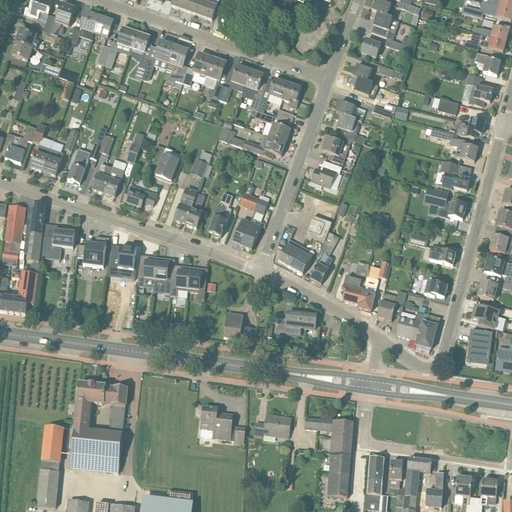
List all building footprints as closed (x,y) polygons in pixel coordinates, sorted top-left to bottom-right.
[(30,5),(25,18),(37,22),(39,16),(48,19),(49,17),(53,6),(35,0),(34,0),(32,6),(30,5)] [(173,0),(172,4),(171,8),(177,10),(178,10),(180,9),(182,10),(185,0),(173,0)] [(185,0),(182,10),(184,11),(185,13),(192,15),(197,1),(193,0),(185,0)] [(200,16),(202,17),(208,0),(204,0),(204,3),(197,1),(192,15),(198,17),(200,16)] [(206,20),(212,23),(217,8),(210,6),(212,1),(209,0),(208,0),(202,17),(204,18),(205,20),(206,20)] [(271,0),(268,9),(268,10),(289,17),(287,23),(294,26),(297,20),(298,20),(303,6),(303,5),(304,1),(301,0),(322,0),(329,2),(329,0),(271,0)] [(500,0),(500,3),(489,0),(487,6),(511,12),(511,0),(500,0)] [(392,8),(376,2),(372,14),(392,21),(394,16),(390,15),(392,8)] [(420,10),(410,6),(400,3),(400,4),(398,9),(418,17),(420,10)] [(61,6),(56,20),(55,24),(69,29),(76,11),(61,6)] [(486,12),(497,15),(496,19),(511,24),(511,19),(511,12),(487,6),(486,12)] [(432,19),(434,13),(426,10),(424,17),(432,19)] [(100,19),(86,14),(80,31),(94,36),(100,19)] [(376,21),(373,28),(388,33),(392,21),(372,14),(370,19),(376,21)] [(51,37),(55,24),(56,20),(49,17),(48,19),(43,34),(51,37)] [(109,41),(114,24),(100,19),(94,36),(109,41)] [(506,42),(509,32),(493,28),(492,33),(481,30),(480,35),(506,42)] [(123,30),(118,46),(121,47),(132,50),(137,35),(123,30)] [(20,32),(16,45),(33,51),(37,52),(40,45),(36,43),(38,38),(20,32)] [(81,34),(75,32),(71,45),(77,47),(81,34)] [(479,47),(503,54),(506,42),(480,35),(473,33),(470,44),(465,43),(463,49),(478,53),(479,47)] [(57,39),(51,37),(43,34),(41,40),(55,45),(57,39)] [(137,35),(132,50),(145,55),(151,40),(137,35)] [(412,42),(404,39),(401,45),(409,48),(412,42)] [(387,40),(384,48),(407,56),(409,48),(401,45),(387,40)] [(366,42),(361,55),(376,61),(381,48),(366,42)] [(161,43),(155,61),(168,66),(174,48),(161,43)] [(121,47),(118,46),(112,44),(110,51),(111,51),(105,69),(112,72),(118,54),(121,47)] [(33,51),(16,45),(12,57),(28,63),(33,51)] [(168,66),(166,70),(174,73),(173,76),(177,78),(175,83),(182,86),(188,69),(184,68),(189,53),(174,48),(168,66)] [(98,66),(105,69),(111,51),(110,51),(104,49),(98,66)] [(206,79),(213,60),(199,56),(193,71),(188,69),(182,86),(190,88),(195,75),(206,79)] [(497,79),(500,64),(487,61),(487,58),(477,56),(475,64),(486,67),(484,75),(497,79)] [(137,73),(144,76),(149,61),(143,58),(137,73)] [(213,60),(206,79),(203,87),(214,90),(211,99),(219,102),(224,88),(219,86),(219,83),(220,84),(226,65),(213,60)] [(149,61),(144,76),(150,78),(154,68),(156,63),(154,62),(149,61)] [(61,71),(45,66),(42,74),(58,80),(61,71)] [(373,73),(357,67),(353,80),(373,87),(375,81),(370,79),(373,73)] [(250,73),(237,68),(231,84),(244,89),(250,73)] [(401,82),(403,76),(381,68),(379,75),(393,80),(393,79),(401,82)] [(461,75),(467,77),(473,78),(475,72),(463,68),(461,75)] [(250,73),(244,89),(242,94),(253,98),(254,97),(256,98),(258,93),(264,78),(250,73)] [(490,105),(493,93),(480,89),(482,81),(473,78),(467,77),(465,86),(473,88),(469,104),(480,107),(481,103),(490,105)] [(356,86),(354,93),(368,99),(373,87),(353,80),(351,84),(356,86)] [(281,102),(287,85),(275,81),(271,93),(265,91),(263,100),(261,99),(256,112),(257,113),(257,114),(264,116),(270,98),(281,102)] [(20,103),(26,85),(17,82),(15,88),(17,89),(13,101),(20,103)] [(74,87),(68,84),(61,101),(68,104),(74,87)] [(289,109),(296,111),(298,104),(297,104),(301,90),(287,85),(281,102),(290,105),(289,109)] [(224,88),(219,102),(227,104),(232,90),(224,88)] [(249,110),(256,112),(261,99),(256,98),(254,97),(253,98),(249,110)] [(211,99),(208,108),(216,111),(219,102),(211,99)] [(455,118),(458,106),(440,101),(438,109),(435,108),(434,113),(455,118)] [(363,119),(365,113),(356,109),(340,103),(336,115),(359,124),(361,124),(363,119)] [(394,108),(386,105),(384,111),(392,114),(394,108)] [(371,113),(390,120),(392,114),(384,111),(373,107),(371,113)] [(408,111),(397,109),(394,120),(406,123),(408,111)] [(279,112),(276,120),(291,126),(294,117),(279,112)] [(272,119),(264,116),(257,114),(255,120),(267,125),(270,126),(272,119)] [(359,124),(336,115),(334,121),(339,123),(337,129),(342,131),(339,138),(362,145),(364,139),(356,137),(359,129),(358,129),(359,124)] [(458,136),(458,137),(474,141),(476,135),(482,136),(485,124),(472,121),(470,127),(458,124),(455,136),(458,136)] [(230,132),(233,126),(225,123),(223,129),(230,132)] [(268,138),(286,144),(290,132),(272,126),(272,127),(270,126),(267,125),(263,136),(264,137),(268,139),(268,138)] [(47,129),(39,126),(37,131),(33,144),(40,147),(47,129)] [(5,161),(21,166),(28,146),(27,146),(28,142),(33,144),(37,131),(28,128),(23,141),(13,138),(5,161)] [(233,139),(235,134),(223,130),(219,142),(230,146),(233,139)] [(430,137),(452,143),(450,148),(457,150),(455,160),(474,165),(478,150),(465,147),(466,144),(457,142),(458,137),(458,136),(455,136),(432,130),(430,137)] [(71,154),(78,134),(71,132),(65,151),(71,154)] [(230,146),(242,150),(272,161),(274,156),(281,158),(286,144),(268,138),(268,139),(264,137),(260,148),(245,143),(233,139),(230,146)] [(102,147),(99,154),(108,157),(114,140),(105,138),(102,147)] [(350,148),(327,140),(322,153),(331,156),(329,162),(343,167),(350,148)] [(96,162),(99,154),(102,147),(95,145),(90,160),(96,162)] [(141,148),(133,145),(126,164),(134,166),(141,148)] [(51,151),(39,147),(31,170),(43,174),(51,151)] [(156,178),(172,184),(179,164),(170,160),(172,153),(156,147),(153,156),(157,158),(154,165),(160,167),(156,178)] [(51,151),(43,174),(44,175),(44,176),(49,178),(49,176),(55,178),(62,155),(51,151)] [(199,163),(196,162),(191,176),(203,181),(212,157),(203,154),(199,163)] [(80,187),(89,159),(77,155),(68,183),(73,185),(73,186),(78,187),(78,186),(80,187)] [(452,192),(452,189),(467,193),(467,191),(468,191),(469,187),(468,187),(470,181),(457,177),(459,168),(443,164),(440,174),(445,176),(442,189),(452,192)] [(311,184),(320,187),(331,191),(336,175),(339,177),(342,170),(328,165),(325,171),(324,170),(322,174),(316,171),(311,184)] [(103,195),(112,170),(101,166),(98,176),(97,176),(92,191),(103,195)] [(103,195),(115,199),(124,173),(113,169),(112,170),(103,195)] [(227,176),(220,173),(217,180),(224,182),(227,176)] [(244,195),(240,206),(246,209),(251,198),(254,190),(247,187),(244,195)] [(197,195),(198,193),(187,189),(174,223),(185,227),(197,195)] [(128,194),(124,205),(141,211),(143,205),(153,209),(157,197),(143,192),(141,198),(128,194)] [(511,193),(505,192),(502,206),(511,208),(511,193)] [(448,196),(434,193),(432,200),(430,207),(441,210),(439,218),(449,221),(449,219),(462,222),(466,208),(452,204),(452,205),(446,204),(448,196)] [(185,227),(197,231),(203,215),(202,214),(203,212),(200,210),(205,198),(197,195),(185,227)] [(215,219),(209,235),(215,237),(215,238),(218,239),(219,239),(221,239),(227,223),(226,223),(231,211),(228,210),(233,199),(224,195),(215,219)] [(268,205),(259,201),(255,212),(256,213),(264,216),(268,205)] [(30,275),(37,276),(39,260),(42,238),(43,238),(44,224),(46,206),(35,205),(28,263),(32,264),(30,275)] [(342,219),(347,208),(342,205),(337,217),(342,219)] [(10,208),(3,254),(10,255),(11,255),(19,256),(26,210),(10,208)] [(505,236),(511,237),(511,216),(500,213),(496,228),(506,230),(505,236)] [(349,236),(356,238),(359,228),(355,227),(359,217),(357,216),(353,226),(349,236)] [(383,216),(379,231),(385,233),(389,218),(383,216)] [(313,218),(306,237),(323,244),(331,226),(313,218)] [(262,224),(253,221),(251,220),(250,224),(240,248),(252,253),(261,229),(262,224)] [(233,245),(240,248),(250,224),(242,221),(233,245)] [(55,232),(54,240),(52,261),(60,262),(61,250),(73,251),(75,234),(55,232)] [(426,249),(429,240),(412,236),(410,244),(426,249)] [(511,237),(505,236),(503,241),(494,238),(492,245),(491,245),(490,250),(490,252),(505,256),(505,255),(510,257),(511,248),(511,237)] [(42,238),(39,260),(52,261),(54,240),(43,238),(42,238)] [(278,263),(303,277),(312,261),(300,254),(303,250),(289,242),(278,263)] [(86,248),(78,247),(75,267),(103,270),(105,257),(107,257),(108,247),(86,244),(86,248)] [(131,271),(134,248),(115,245),(112,280),(122,281),(123,270),(131,271)] [(310,281),(321,287),(328,273),(322,270),(332,251),(323,245),(320,253),(324,256),(310,281)] [(429,262),(432,262),(453,268),(456,257),(432,250),(429,262)] [(140,263),(137,289),(144,290),(145,283),(155,284),(158,260),(150,259),(150,264),(140,263)] [(165,261),(158,260),(155,284),(165,285),(164,296),(170,297),(171,297),(174,273),(174,267),(165,266),(165,261)] [(488,260),(484,275),(500,279),(501,277),(506,278),(504,284),(511,286),(511,279),(511,274),(508,268),(503,266),(504,265),(488,260)] [(367,279),(369,267),(359,264),(356,276),(367,279)] [(390,266),(383,264),(379,279),(385,281),(390,266)] [(178,293),(188,294),(191,270),(183,269),(183,274),(174,273),(171,297),(170,297),(170,299),(177,299),(178,293)] [(197,302),(204,303),(207,277),(197,275),(198,271),(191,270),(188,294),(198,295),(197,302)] [(27,306),(34,307),(37,276),(30,275),(21,274),(18,298),(23,299),(23,305),(27,306)] [(435,298),(444,300),(448,288),(439,285),(441,280),(425,276),(423,282),(428,283),(425,297),(435,299),(435,298)] [(0,314),(26,317),(27,306),(23,305),(23,299),(18,298),(18,300),(13,299),(13,296),(6,295),(8,280),(0,279),(0,314)] [(359,311),(366,284),(347,279),(343,293),(345,293),(343,304),(359,308),(358,311),(359,311)] [(359,311),(371,314),(376,293),(365,290),(366,284),(359,311)] [(482,284),(478,299),(493,303),(497,288),(482,284)] [(511,294),(511,286),(504,284),(502,291),(510,292),(510,295),(511,294)] [(206,285),(206,292),(215,294),(215,286),(206,285)] [(396,306),(404,308),(407,295),(399,293),(397,299),(383,295),(377,320),(392,324),(396,306)] [(475,308),(472,321),(487,324),(486,329),(493,332),(498,314),(475,308)] [(279,323),(276,323),(274,335),(300,338),(301,329),(315,330),(316,318),(287,315),(287,321),(279,320),(279,323)] [(243,318),(227,316),(224,341),(250,343),(251,330),(242,329),(243,318)] [(415,323),(410,341),(417,343),(416,348),(431,352),(437,328),(436,328),(438,320),(440,321),(440,320),(424,316),(422,325),(415,323)] [(396,338),(410,341),(415,323),(401,320),(396,338)] [(483,335),(472,334),(471,344),(472,344),(470,356),(477,357),(477,363),(486,365),(486,366),(487,366),(488,357),(489,355),(488,354),(490,336),(486,335),(486,333),(483,333),(483,335)] [(498,353),(496,371),(511,373),(511,336),(509,354),(498,353)] [(122,437),(125,409),(126,409),(127,391),(105,389),(79,386),(71,470),(119,475),(123,437),(122,437)] [(231,429),(233,417),(217,416),(218,411),(203,409),(201,433),(214,434),(213,441),(235,443),(235,446),(243,447),(245,430),(231,429)] [(264,438),(289,441),(292,420),(266,417),(265,426),(256,425),(254,439),(263,440),(264,438)] [(353,425),(306,420),(305,433),(318,434),(318,432),(333,433),(332,456),(351,457),(353,425)] [(46,429),(42,464),(37,508),(55,510),(63,431),(46,429)] [(351,457),(332,456),(330,477),(349,478),(351,457)] [(370,459),(366,504),(380,505),(379,511),(386,511),(388,498),(381,497),(384,461),(370,459)] [(415,511),(417,500),(420,474),(430,475),(431,463),(409,460),(404,498),(402,511),(415,511)] [(390,482),(389,491),(400,491),(400,483),(402,483),(403,465),(391,464),(390,482)] [(435,492),(427,492),(427,495),(419,494),(417,511),(441,511),(442,511),(443,478),(444,478),(444,476),(436,476),(435,492)] [(347,500),(349,478),(330,477),(329,499),(347,500)] [(461,511),(468,511),(469,508),(471,508),(471,499),(470,499),(472,480),(472,481),(457,479),(456,489),(451,489),(450,505),(462,506),(461,511)] [(483,481),(482,481),(480,500),(471,499),(471,508),(469,508),(468,511),(481,511),(482,507),(487,507),(487,500),(496,501),(498,483),(497,483),(483,482),(483,481)] [(402,511),(404,498),(397,498),(395,511),(402,511)] [(87,511),(88,505),(68,503),(67,511),(87,511)]
